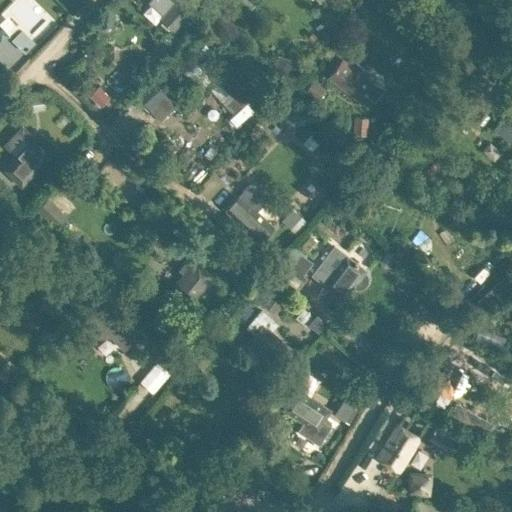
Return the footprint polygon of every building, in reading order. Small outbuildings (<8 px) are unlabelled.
[(149,0),(148,2),(162,14),(159,17),(173,29),(198,1),(196,0),(149,0)] [(278,55),(273,72),(292,78),(297,60),(278,55)] [(363,95),(372,102),(384,87),(373,82),(365,76),(369,72),(353,60),(350,64),(342,58),(327,76),(358,101),(363,95)] [(218,81),(210,89),(225,104),(226,103),(235,112),(242,106),(259,89),(234,63),(217,80),(218,81)] [(314,81),(306,93),(318,100),(326,88),(314,81)] [(98,87),(89,95),(100,107),(109,98),(98,87)] [(44,90),(28,92),(29,103),(46,100),(44,90)] [(273,118),(266,111),(257,120),(264,127),(273,118)] [(511,113),(508,111),(495,128),(510,140),(511,137),(511,113)] [(355,117),(354,134),(367,135),(368,118),(355,117)] [(165,137),(154,147),(164,157),(175,147),(165,137)] [(2,168),(21,186),(50,156),(31,138),(2,168)] [(72,209),(87,191),(63,171),(54,181),(61,187),(55,195),(72,209)] [(260,242),(275,226),(257,210),(268,198),(250,182),(225,209),(260,242)] [(299,236),(310,224),(291,207),(280,219),(299,236)] [(289,267),(301,277),(312,261),(300,252),(289,267)] [(366,273),(365,272),(367,269),(346,253),(323,283),(345,300),(354,288),(355,288),(357,289),(358,289),(360,289),(362,288),(363,287),(365,286),(366,284),(367,283),(368,281),(368,280),(368,278),(368,276),(367,275),(366,273)] [(171,290),(182,299),(190,305),(215,273),(207,267),(196,259),(171,290)] [(488,314),(511,295),(511,282),(506,275),(476,298),(488,314)] [(255,296),(273,312),(289,293),(272,277),(255,296)] [(110,337),(124,349),(135,336),(102,307),(79,332),(91,343),(96,338),(110,337)] [(254,334),(246,343),(276,369),(292,350),(271,332),(278,323),(261,308),(246,326),(254,334)] [(139,381),(153,393),(181,359),(167,348),(139,381)] [(304,374),(298,388),(310,393),(316,379),(304,374)] [(305,421),(300,429),(321,443),(331,426),(322,420),(329,410),(296,389),(284,408),(305,421)] [(343,400),(334,413),(344,420),(354,407),(343,400)] [(374,457),(400,473),(421,437),(396,422),(374,457)] [(428,440),(446,451),(453,438),(435,427),(428,440)]
